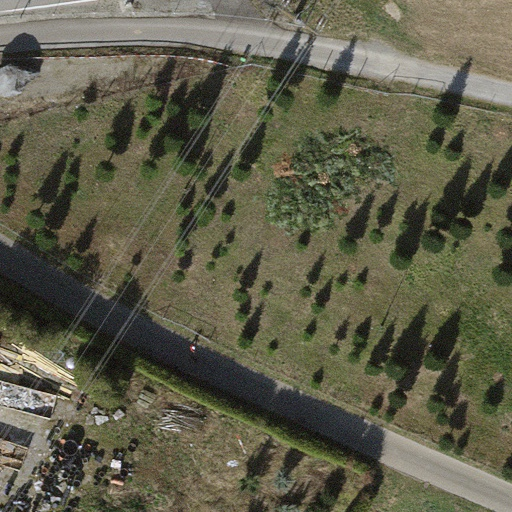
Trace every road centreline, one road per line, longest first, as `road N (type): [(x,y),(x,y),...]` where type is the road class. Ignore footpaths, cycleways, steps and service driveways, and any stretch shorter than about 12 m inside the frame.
road 1 (track): [(511,503),(154,338),(0,249)]
road 2 (track): [(511,93),(241,33),(0,37)]
